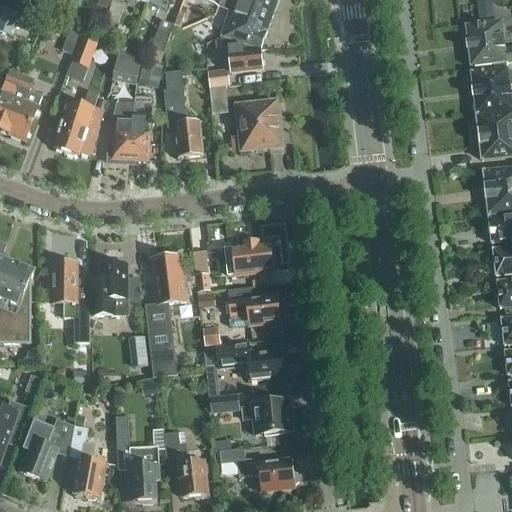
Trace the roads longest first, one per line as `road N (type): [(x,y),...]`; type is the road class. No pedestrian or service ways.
road 1 (residential): [(468,511),(406,0)]
road 2 (residential): [(355,188),(106,213),(72,212),(0,186)]
road 3 (tertiary): [(413,511),(371,187)]
road 4 (tertiary): [(371,187),(350,0)]
